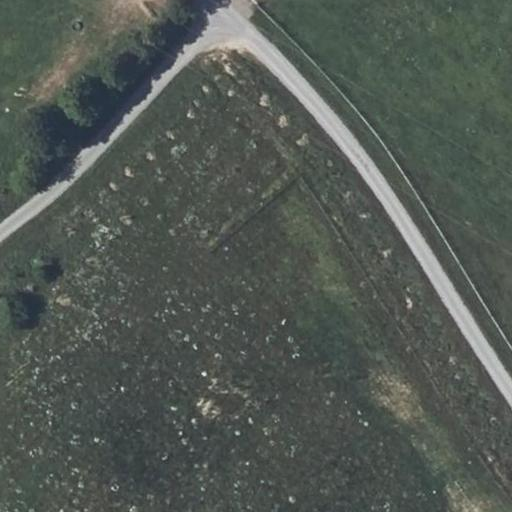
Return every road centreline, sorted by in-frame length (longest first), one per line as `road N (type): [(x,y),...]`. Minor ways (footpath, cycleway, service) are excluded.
road 1 (track): [(213,0),(380,189),(511,382)]
road 2 (track): [(0,230),(143,110),(185,56),(199,0)]
